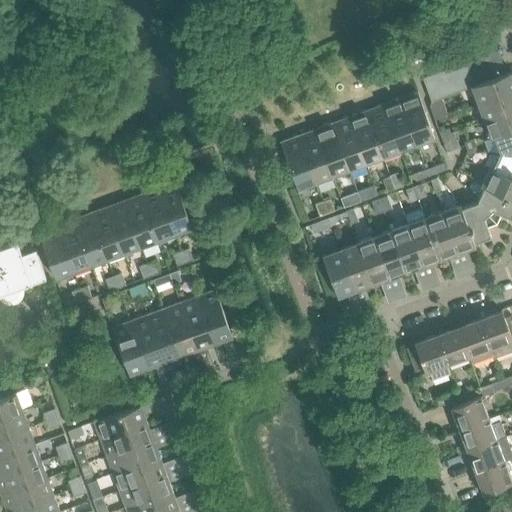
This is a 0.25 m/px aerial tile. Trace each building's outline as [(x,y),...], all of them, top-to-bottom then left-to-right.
[(505,72),(497,50),(486,54),(495,77),(505,72)] [(495,77),(486,54),(476,58),(484,81),(495,77)] [(484,81),(476,58),(465,62),(474,85),(484,81)] [(474,85),(465,62),(454,66),(463,89),(472,85),(474,85)] [(463,89),(454,66),(444,70),(452,93),(463,89)] [(452,93),(444,70),(433,74),(441,97),(452,93)] [(484,81),(474,85),(472,85),(478,103),(511,90),(511,71),(511,70),(505,72),(495,77),(484,81)] [(441,97),(433,74),(422,78),(431,101),(441,97)] [(511,109),(511,90),(478,103),(484,120),(511,109)] [(434,137),(417,91),(399,98),(416,144),(434,137)] [(416,144),(399,98),(382,104),(399,150),(416,144)] [(447,114),(441,98),(431,102),(430,107),(434,119),(447,114)] [(399,150),(382,104),(365,110),(382,156),(399,150)] [(511,109),(484,120),(491,137),(494,137),(511,129),(511,109)] [(382,156),(365,110),(348,117),(365,162),(382,156)] [(365,162),(348,117),(331,123),(348,169),(365,162)] [(348,169),(331,123),(314,129),(331,175),(348,169)] [(450,133),(448,128),(439,131),(441,136),(450,133)] [(331,175),(314,129),(297,135),(314,181),(331,175)] [(511,129),(494,137),(499,153),(511,153),(511,129)] [(459,147),(453,131),(450,133),(441,136),(446,152),(459,147)] [(314,181),(297,135),(280,142),(297,188),(314,181)] [(511,177),(511,153),(499,153),(492,168),(511,177)] [(445,169),(443,163),(426,169),(428,175),(445,169)] [(511,177),(492,168),(490,167),(482,185),(484,186),(511,199),(511,177)] [(428,175),(426,169),(408,175),(411,181),(428,175)] [(402,186),(397,173),(390,176),(394,188),(402,186)] [(394,188),(390,176),(382,179),(387,191),(394,188)] [(440,188),(436,178),(430,180),(434,190),(440,188)] [(192,226),(175,181),(157,187),(174,233),(192,226)] [(425,196),(421,183),(413,186),(418,199),(425,196)] [(418,199),(413,186),(405,189),(410,202),(418,199)] [(510,218),(511,213),(511,199),(484,186),(477,201),(496,223),(501,214),(510,218)] [(174,233),(157,187),(140,194),(157,240),(174,233)] [(377,195),(374,188),(358,194),(361,201),(377,195)] [(360,201),(357,192),(340,198),(343,207),(360,201)] [(157,240),(140,194),(124,200),(141,246),(157,240)] [(391,208),(386,196),(379,199),(383,211),(391,208)] [(334,210),(330,198),(322,200),(327,213),(334,210)] [(383,211),(379,199),(371,202),(376,214),(383,211)] [(141,246),(124,200),(107,206),(123,252),(141,246)] [(327,213),(322,200),(314,203),(319,216),(327,213)] [(496,223),(477,201),(461,207),(474,242),(490,236),(487,227),(496,223)] [(475,245),(474,242),(461,207),(460,207),(459,204),(441,212),(456,252),(475,245)] [(123,252),(107,206),(90,212),(106,259),(123,252)] [(357,221),(353,209),(345,212),(348,219),(349,223),(357,221)] [(439,258),(424,218),(422,211),(418,209),(407,214),(405,217),(407,224),(422,265),(439,258)] [(106,259),(90,212),(72,219),(89,265),(106,259)] [(348,219),(345,212),(328,218),(331,225),(348,219)] [(456,252),(441,212),(424,218),(439,258),(456,252)] [(331,226),(331,225),(328,218),(310,224),(313,232),(331,226)] [(89,265),(72,219),(56,225),(73,271),(89,265)] [(422,265),(407,224),(390,230),(405,271),(422,265)] [(73,271),(56,225),(38,232),(55,278),(73,271)] [(405,271),(390,230),(373,237),(388,277),(405,271)] [(388,277),(373,237),(356,243),(371,284),(388,277)] [(0,299),(2,302),(6,303),(10,304),(14,303),(18,301),(21,298),(23,294),(23,290),(22,284),(45,276),(34,247),(20,252),(16,240),(0,245),(0,299)] [(371,284),(356,243),(339,249),(354,290),(371,284)] [(193,260),(189,248),(181,251),(185,263),(193,260)] [(354,290),(339,249),(322,256),(337,296),(354,290)] [(185,263),(181,251),(173,254),(177,265),(185,263)] [(159,272),(155,261),(147,264),(151,275),(159,272)] [(151,275),(147,264),(139,267),(143,278),(151,275)] [(177,270),(168,274),(171,280),(173,286),(182,283),(177,270)] [(125,285),(121,273),(113,276),(117,288),(125,285)] [(155,286),(171,280),(168,274),(153,280),(155,286)] [(117,288),(113,276),(105,279),(109,290),(117,288)] [(148,294),(143,283),(136,285),(140,297),(148,294)] [(92,297),(87,285),(79,289),(84,300),(92,297)] [(140,297),(136,285),(129,288),(133,300),(140,297)] [(84,300),(79,289),(71,292),(76,303),(84,300)] [(232,335),(215,290),(197,296),(214,342),(232,335)] [(114,309),(109,296),(102,298),(106,311),(114,309)] [(214,342),(197,296),(180,302),(197,348),(214,342)] [(197,348),(180,302),(164,309),(180,354),(197,348)] [(180,354),(164,309),(147,315),(163,360),(180,354)] [(511,339),(511,318),(511,315),(504,317),(501,310),(478,319),(492,356),(493,355),(493,358),(511,351),(511,339)] [(163,360),(147,315),(129,321),(146,367),(163,360)] [(492,356),(478,319),(457,326),(468,355),(469,355),(471,363),(492,356)] [(146,367),(129,321),(111,327),(128,373),(146,367)] [(468,355),(457,326),(435,335),(446,363),(468,355)] [(446,363),(435,335),(404,346),(415,375),(429,370),(432,379),(450,373),(446,363)] [(45,383),(41,374),(30,379),(34,387),(45,383)] [(511,383),(511,375),(502,380),(504,387),(511,383)] [(504,387),(502,380),(491,384),(494,391),(504,387)] [(460,397),(457,390),(446,394),(449,401),(460,397)] [(0,418),(22,410),(15,392),(0,397),(0,418)] [(449,401),(446,394),(436,399),(439,406),(449,401)] [(488,418),(480,396),(451,407),(459,429),(488,418)] [(146,422),(140,404),(93,421),(100,439),(146,422)] [(57,416),(54,408),(43,413),(46,421),(57,416)] [(0,437),(28,427),(22,410),(0,418),(0,437)] [(60,424),(57,416),(46,421),(49,429),(60,424)] [(500,421),(490,425),(488,418),(459,429),(467,450),(506,436),(500,421)] [(153,439),(146,422),(100,439),(107,456),(153,439)] [(83,434),(80,426),(68,431),(71,439),(83,434)] [(0,457),(34,444),(28,427),(0,437),(0,457)] [(511,457),(511,453),(506,436),(467,450),(475,472),(504,461),(504,460),(511,457)] [(113,473),(159,456),(153,439),(107,456),(113,473)] [(70,450),(67,442),(55,446),(58,454),(70,450)] [(0,475),(40,461),(34,444),(0,457),(0,475)] [(88,463),(82,446),(74,449),(80,466),(88,463)] [(73,458),(70,450),(58,454),(61,462),(73,458)] [(159,456),(113,473),(119,490),(165,473),(159,456)] [(47,478),(40,461),(0,475),(0,492),(1,495),(47,478)] [(511,483),(504,461),(475,472),(483,494),(511,483)] [(92,475),(88,463),(80,466),(85,477),(92,475)] [(125,507),(171,489),(165,473),(119,490),(125,507)] [(82,484),(80,476),(68,480),(71,488),(82,484)] [(7,511),(53,495),(47,478),(1,495),(7,511)] [(85,492),(82,484),(71,488),(73,496),(85,492)] [(127,511),(162,511),(178,506),(171,489),(125,507),(127,511)] [(7,511),(57,511),(59,511),(53,495),(7,511)] [(105,508),(100,496),(93,499),(97,511),(105,508)]
